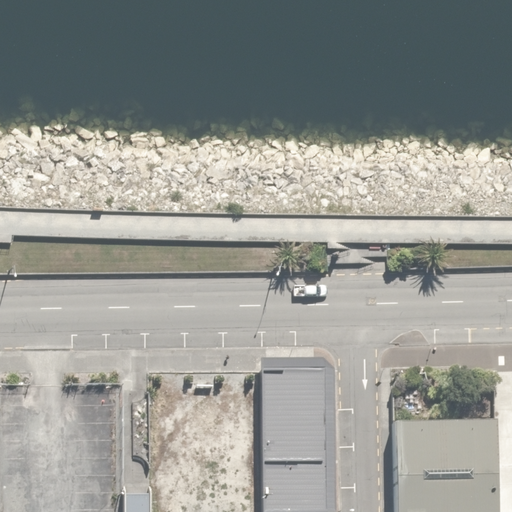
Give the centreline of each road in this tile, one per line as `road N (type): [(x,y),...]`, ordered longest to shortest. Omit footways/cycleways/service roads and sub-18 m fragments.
road 1 (tertiary): [(357,302),(0,309)]
road 2 (residential): [(365,511),(357,302)]
road 3 (tertiary): [(511,299),(357,302)]
